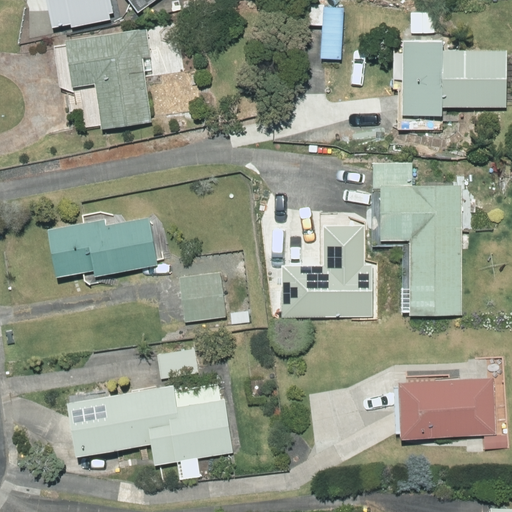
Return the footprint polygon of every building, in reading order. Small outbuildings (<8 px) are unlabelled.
[(130,0),(139,11),(154,0),(130,0)] [(327,0),(298,0),(297,22),(325,25),(327,0)] [(238,3),(214,7),(217,22),(240,18),(238,3)] [(143,59),(151,57),(146,28),(66,40),(74,87),(96,84),(102,129),(152,122),(143,59)] [(445,115),(444,107),(508,107),(508,51),(445,52),(445,42),(405,43),(406,116),(445,115)] [(409,315),(463,315),(463,186),(413,186),(413,163),(371,163),(371,247),(389,247),(389,240),(409,240),(409,315)] [(314,211),(283,210),(281,242),(312,244),(314,211)] [(106,220),(48,231),(57,278),(95,271),(97,277),(159,265),(150,218),(107,226),(106,220)] [(222,273),(181,278),(187,322),(227,317),(222,273)] [(195,349),(158,355),(162,378),(199,371),(195,349)] [(495,377),(400,383),(403,440),(485,435),(486,449),(508,448),(508,435),(498,435),(495,377)] [(174,384),(68,403),(78,458),(152,445),(156,466),(234,453),(226,399),(178,407),(174,384)]
